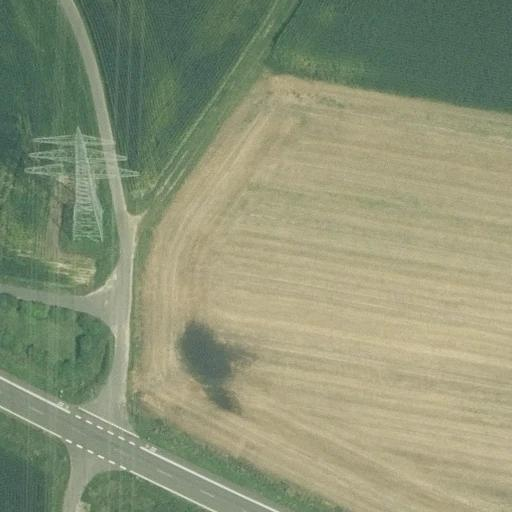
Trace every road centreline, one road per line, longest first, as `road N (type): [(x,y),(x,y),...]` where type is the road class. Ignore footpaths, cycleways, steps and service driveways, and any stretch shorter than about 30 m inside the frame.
road 1 (unclassified): [(120,309),(125,257),(110,161),(95,88),(63,0)]
road 2 (track): [(122,232),(139,223),(298,0)]
road 3 (secondary): [(243,511),(95,441)]
road 4 (unclassified): [(95,441),(119,366),(120,309)]
road 5 (unclassified): [(0,290),(120,309)]
